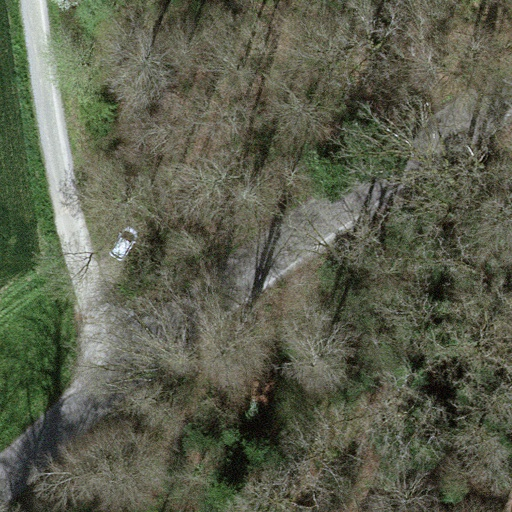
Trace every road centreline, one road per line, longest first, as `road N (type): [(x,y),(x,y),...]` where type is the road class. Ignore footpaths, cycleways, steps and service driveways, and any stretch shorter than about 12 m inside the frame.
road 1 (unclassified): [(0,494),(129,365),(511,89)]
road 2 (track): [(35,0),(68,233),(129,365)]
